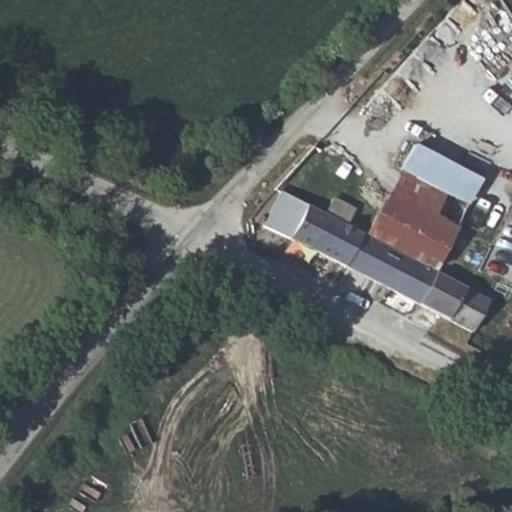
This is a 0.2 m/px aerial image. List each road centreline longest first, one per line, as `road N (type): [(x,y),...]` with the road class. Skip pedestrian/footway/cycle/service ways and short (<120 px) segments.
road 1 (unclassified): [(190,241),(511,390)]
road 2 (unclassified): [(190,241),(413,0)]
road 3 (unclassified): [(0,450),(190,241)]
road 4 (unclassified): [(0,145),(190,241)]
